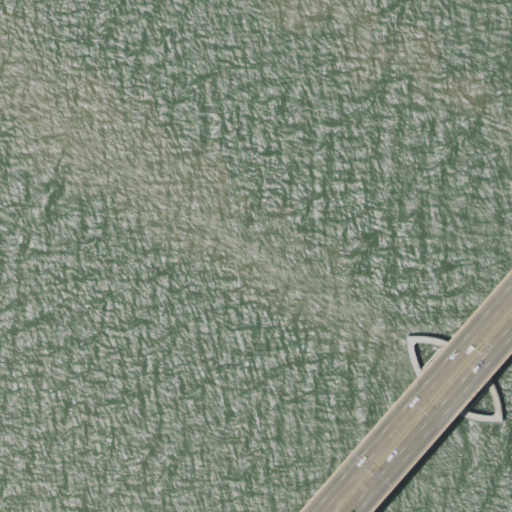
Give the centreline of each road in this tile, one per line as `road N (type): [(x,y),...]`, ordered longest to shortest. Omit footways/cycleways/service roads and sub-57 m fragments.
road 1 (motorway): [(511,287),(317,511)]
road 2 (motorway): [(352,511),(511,328)]
